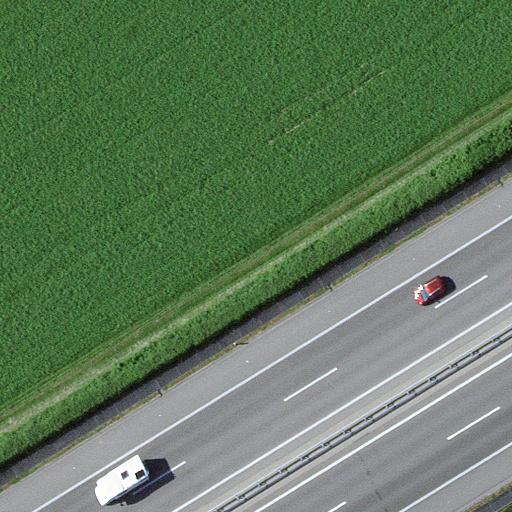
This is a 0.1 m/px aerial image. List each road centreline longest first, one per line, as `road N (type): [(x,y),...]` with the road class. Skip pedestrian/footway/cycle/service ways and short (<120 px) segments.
road 1 (motorway): [(511,259),(103,511)]
road 2 (motorway): [(329,511),(511,399)]
